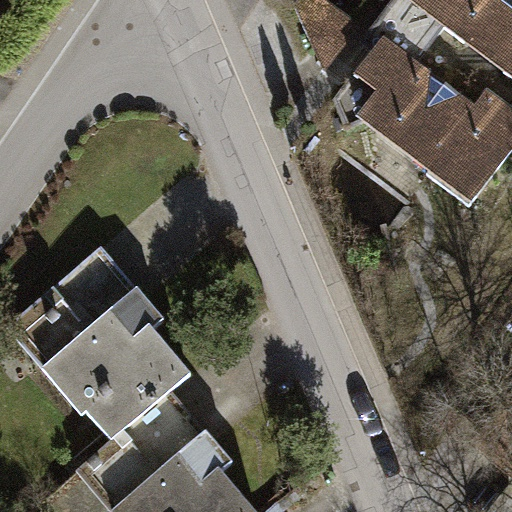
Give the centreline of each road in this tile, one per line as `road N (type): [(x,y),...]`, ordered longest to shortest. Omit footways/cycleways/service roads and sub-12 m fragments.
road 1 (residential): [(388,511),(171,0)]
road 2 (residential): [(0,206),(145,0)]
